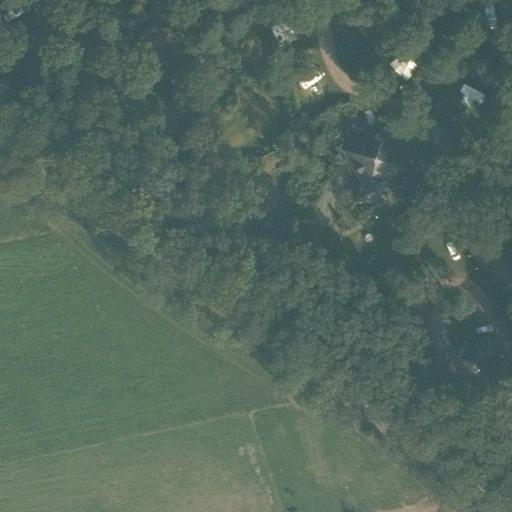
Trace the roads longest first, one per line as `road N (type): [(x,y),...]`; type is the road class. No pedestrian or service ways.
road 1 (unclassified): [(496,511),(0,143)]
road 2 (track): [(35,0),(130,94),(176,161),(231,210),(284,230),(395,212),(462,187)]
road 3 (track): [(210,0),(262,124),(329,223)]
road 4 (track): [(409,103),(328,84),(318,0)]
